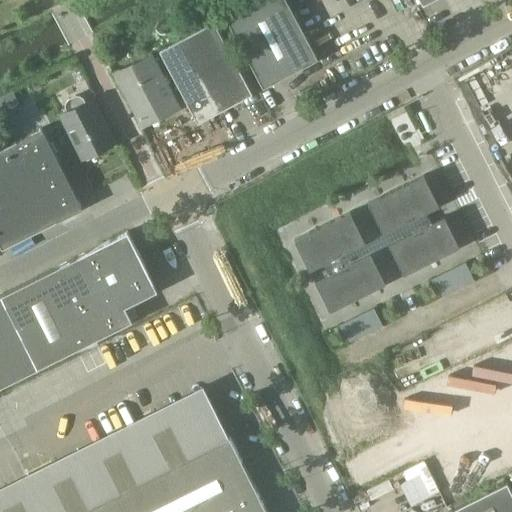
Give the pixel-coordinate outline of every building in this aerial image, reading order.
[(287,0),(253,0),(225,15),(263,88),(318,58),(287,0)] [(214,21),(160,49),(188,103),(186,104),(187,105),(189,104),(196,117),(194,118),(194,119),(213,109),(215,114),(217,113),(216,112),(253,93),(214,21)] [(151,54),(116,73),(144,126),(179,107),(151,54)] [(85,158),(113,143),(91,99),(85,101),(84,98),(80,95),(76,95),(68,99),(66,102),(66,107),(68,110),(62,113),(85,158)] [(0,242),(2,248),(67,215),(82,207),(78,199),(42,127),(0,148),(0,242)] [(438,205),(422,174),(368,201),(384,232),(438,205)] [(365,241),(350,211),(294,239),(309,269),(365,241)] [(459,246),(443,215),(388,242),(403,273),(459,246)] [(113,238),(1,294),(0,294),(0,386),(133,320),(125,306),(158,290),(137,249),(128,231),(113,238)] [(385,281),(371,252),(315,279),(329,309),(385,281)] [(196,454),(229,437),(209,398),(209,399),(202,385),(170,401),(196,454)] [(267,511),(230,437),(229,437),(196,454),(78,511),(267,511)] [(511,511),(511,492),(507,482),(447,511),(511,511)]
